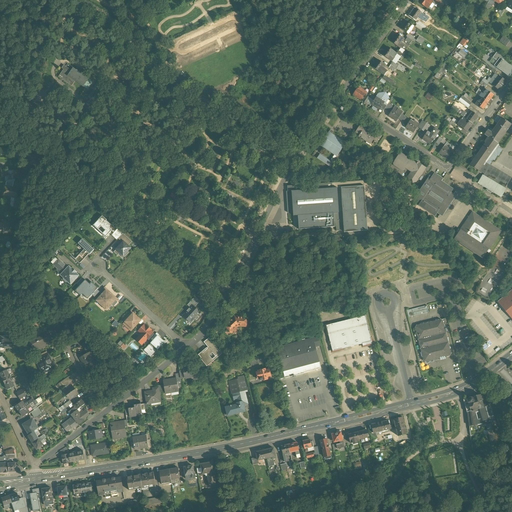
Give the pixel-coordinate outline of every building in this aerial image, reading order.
[(433,2),(430,0),(421,0),(420,3),(427,8),(426,8),(428,9),(429,9),(433,2)] [(425,16),(415,8),(410,16),(416,20),(419,16),(420,17),(421,16),(424,18),(425,16)] [(406,21),(401,29),(408,34),(411,30),(411,29),(413,26),(406,21)] [(422,23),(419,21),(418,22),(417,24),(424,30),(426,27),(423,25),(422,23)] [(404,40),(397,34),(391,42),(401,48),(401,49),(405,44),(402,42),(404,40)] [(510,41),(503,36),(500,41),(507,46),(510,41)] [(465,47),(469,41),(464,37),(460,43),(465,47)] [(397,54),(387,47),(382,55),(392,62),(397,54)] [(504,58),(497,52),(493,58),(497,61),(500,58),(502,60),(504,58)] [(494,65),(509,76),(511,72),(511,67),(502,60),(500,58),(497,61),(494,65)] [(385,65),(378,60),(373,67),(384,76),(387,72),(383,69),(385,65)] [(71,71),(64,65),(62,69),(64,70),(58,77),(72,87),(75,82),(67,76),(71,71)] [(89,79),(73,68),(71,71),(67,76),(75,82),(83,87),(89,79)] [(498,77),(495,74),(491,80),(489,79),(487,82),(489,83),(499,91),(506,82),(499,76),(498,77)] [(396,82),(384,76),(382,78),(394,86),(396,82)] [(366,93),(359,88),(354,95),(361,100),(366,93)] [(493,95),(484,89),(482,92),(481,93),(481,94),(479,96),(482,98),(488,103),(493,95)] [(430,101),(433,96),(428,92),(425,97),(430,101)] [(384,94),(380,95),(378,98),(381,101),(380,102),(384,105),(385,105),(389,99),(389,97),(384,94)] [(472,102),(463,95),(461,98),(471,105),(472,102)] [(370,105),(374,100),(368,97),(365,102),(370,105)] [(381,101),(378,98),(373,105),(378,109),(380,110),(384,105),(380,102),(381,101)] [(488,103),(482,98),(479,102),(478,102),(475,105),(482,110),(488,103)] [(393,109),(387,105),(386,107),(384,109),(390,113),(393,109)] [(403,112),(398,109),(397,111),(393,109),(390,113),(389,116),(396,121),(403,112)] [(478,116),(471,111),(469,113),(465,118),(467,119),(473,123),(478,116)] [(502,117),(491,133),(487,130),(484,135),(488,137),(484,142),(485,143),(470,165),(478,171),(479,170),(485,162),(489,165),(490,164),(493,160),(494,161),(497,155),(498,156),(502,151),(496,147),(511,124),(502,117)] [(465,122),(464,123),(463,122),(460,125),(467,131),(473,123),(467,119),(465,122)] [(414,122),(411,120),(406,128),(413,133),(419,124),(414,121),(414,122)] [(430,126),(425,122),(423,125),(421,129),(426,132),(430,126)] [(361,124),(355,133),(359,135),(364,129),(366,127),(361,124)] [(431,134),(428,132),(423,139),(430,144),(439,131),(435,128),(431,134)] [(364,129),(359,135),(359,136),(371,144),(374,140),(376,137),(375,137),(364,129)] [(346,143),(332,134),(334,132),(331,130),(322,142),(320,146),(336,157),(337,157),(346,143)] [(445,145),(439,153),(447,158),(453,150),(448,147),(450,145),(447,142),(445,145)] [(417,164),(401,153),(394,163),(394,165),(402,170),(404,170),(406,168),(411,172),(408,176),(409,180),(412,179),(413,183),(417,182),(426,168),(419,163),(418,162),(417,164)] [(332,158),(330,162),(320,155),(317,159),(332,168),(332,167),(337,161),(334,159),(336,157),(334,155),(333,158),(332,158)] [(489,165),(485,162),(479,170),(484,174),(486,172),(505,184),(506,182),(508,184),(511,177),(490,164),(489,165)] [(505,184),(486,172),(484,174),(484,175),(483,176),(505,189),(508,184),(506,182),(505,184)] [(434,173),(432,177),(430,176),(418,194),(419,195),(415,201),(419,204),(419,205),(435,216),(437,213),(440,215),(443,211),(445,212),(447,208),(448,209),(451,204),(450,204),(453,200),(451,199),(454,195),(451,193),(453,190),(441,182),(443,179),(434,173)] [(505,189),(483,176),(483,175),(478,183),(488,189),(486,191),(491,194),(492,192),(501,197),(506,189),(505,189)] [(337,188),(364,186),(364,181),(287,186),(287,192),(292,191),(337,188)] [(12,187),(5,186),(3,195),(16,198),(17,188),(12,187)] [(364,186),(337,188),(339,213),(334,213),(335,227),(336,227),(336,231),(344,231),(344,233),(368,231),(364,186)] [(337,188),(292,191),(293,213),(293,216),(298,216),(334,213),(339,213),(337,188)] [(458,233),(454,240),(482,259),(487,252),(489,254),(490,251),(489,250),(501,232),(472,212),(465,224),(460,231),(458,229),(456,232),(458,233)] [(334,213),(298,216),(299,230),(335,227),(334,213)] [(111,225),(106,221),(107,220),(102,216),(93,226),(98,230),(101,227),(105,231),(102,234),(106,237),(112,231),(114,233),(117,230),(111,224),(111,225)] [(13,220),(7,220),(4,220),(3,231),(8,231),(8,233),(13,233),(13,220)] [(117,230),(114,233),(112,236),(117,240),(118,239),(123,234),(118,229),(117,230)] [(123,234),(118,239),(122,243),(128,248),(133,243),(123,234)] [(82,240),(78,244),(84,249),(89,254),(93,250),(82,240)] [(128,248),(122,243),(114,252),(118,255),(120,252),(125,256),(130,250),(128,248)] [(84,249),(75,259),(80,264),(89,254),(84,249)] [(65,265),(59,260),(54,265),(59,270),(60,271),(65,265)] [(65,265),(60,271),(63,274),(68,268),(65,265)] [(63,274),(61,276),(64,278),(68,282),(71,284),(79,276),(76,273),(77,272),(73,269),(72,270),(69,267),(68,268),(63,274)] [(85,281),(80,286),(75,291),(81,296),(83,294),(88,300),(93,294),(98,289),(92,282),(90,284),(86,280),(85,281)] [(101,292),(99,293),(102,296),(106,291),(106,292),(108,290),(105,287),(101,292)] [(511,290),(498,302),(511,319),(511,290)] [(102,296),(97,301),(107,309),(111,304),(115,300),(106,292),(106,291),(102,296)] [(199,303),(194,299),(188,305),(191,308),(193,306),(195,308),(199,303)] [(187,312),(183,316),(191,323),(195,319),(198,316),(197,316),(200,313),(195,308),(193,306),(191,308),(190,309),(189,309),(187,311),(187,312)] [(427,306),(407,311),(409,317),(428,312),(427,306)] [(129,314),(123,320),(126,322),(131,316),(129,314)] [(135,318),(132,315),(131,316),(126,322),(128,325),(133,329),(135,327),(141,321),(136,316),(135,318)] [(365,316),(327,325),(333,351),(372,341),(365,316)] [(235,317),(226,325),(232,332),(238,326),(246,326),(247,318),(235,317)] [(440,319),(416,325),(415,328),(423,361),(426,362),(450,356),(451,354),(443,321),(440,319)] [(141,321),(135,327),(137,329),(144,322),(142,320),(141,321)] [(151,330),(147,327),(145,325),(144,325),(140,330),(139,332),(142,334),(137,340),(142,345),(153,333),(151,331),(151,330)] [(230,338),(225,332),(219,337),(222,340),(226,341),(230,338)] [(46,336),(30,343),(33,349),(37,350),(50,344),(48,341),(46,336)] [(154,341),(151,343),(155,347),(158,349),(164,342),(158,336),(154,341)] [(209,338),(204,342),(208,347),(213,343),(209,338)] [(315,345),(313,338),(277,348),(285,378),(321,369),(315,345)] [(0,352),(4,352),(4,347),(9,348),(9,346),(12,344),(13,340),(5,339),(5,341),(1,341),(0,340),(0,352)] [(213,343),(208,347),(208,348),(207,348),(207,349),(205,351),(204,350),(198,355),(207,365),(221,353),(213,343)] [(154,349),(150,345),(145,351),(149,355),(154,349)] [(92,351),(88,353),(93,361),(96,358),(92,351)] [(88,353),(80,358),(84,366),(93,361),(88,353)] [(41,357),(36,360),(43,374),(56,368),(54,362),(52,362),(49,354),(48,354),(41,357)] [(256,359),(258,364),(269,361),(267,356),(256,359)] [(200,368),(180,371),(180,374),(181,379),(196,376),(196,380),(202,379),(200,368)] [(7,370),(0,372),(0,373),(4,381),(12,378),(10,375),(10,374),(9,375),(7,370)] [(266,371),(265,370),(259,371),(259,373),(257,373),(258,376),(256,377),(257,379),(258,378),(258,379),(260,379),(260,381),(262,380),(262,381),(271,378),(269,370),(266,371)] [(70,375),(64,380),(66,383),(68,385),(74,381),(70,375)] [(245,376),(238,378),(239,379),(229,382),(232,394),(245,391),(248,390),(245,376)] [(12,378),(4,381),(8,390),(15,387),(13,382),(13,381),(12,378)] [(176,379),(164,381),(166,394),(179,392),(177,383),(177,379),(176,379)] [(73,386),(62,394),(65,399),(68,397),(70,400),(78,394),(73,386)] [(154,391),(145,393),(147,403),(147,404),(151,403),(151,402),(160,401),(159,393),(158,388),(153,389),(154,391)] [(27,395),(23,389),(17,392),(21,399),(27,395)] [(242,402),(243,405),(248,404),(245,393),(245,391),(232,394),(234,401),(236,400),(237,403),(242,402)] [(480,395),(467,399),(469,409),(480,406),(483,405),(480,395)] [(83,399),(74,406),(75,407),(77,410),(83,405),(86,403),(83,399)] [(480,406),(469,409),(467,399),(463,400),(468,417),(469,426),(483,425),(485,425),(485,420),(484,420),(480,406)] [(25,407),(22,401),(14,407),(18,412),(25,407)] [(140,401),(134,402),(134,405),(136,414),(142,413),(142,410),(141,404),(140,401)] [(242,402),(237,403),(238,405),(232,406),(231,406),(231,407),(226,408),(228,415),(245,411),(243,405),(242,402)] [(489,403),(485,404),(489,419),(494,417),(489,403)] [(483,405),(480,406),(484,420),(485,420),(489,419),(485,404),(483,405)] [(83,405),(77,410),(81,415),(87,410),(83,405)] [(134,405),(128,406),(129,409),(130,415),(130,418),(136,417),(136,414),(134,405)] [(25,407),(18,412),(22,418),(30,412),(25,407)] [(77,410),(71,414),(73,416),(78,422),(81,420),(82,420),(86,417),(86,416),(87,416),(88,416),(88,414),(89,414),(87,412),(88,412),(87,410),(81,415),(77,410)] [(73,416),(62,426),(67,432),(79,423),(78,422),(73,416)] [(402,417),(394,419),(395,426),(396,428),(404,426),(402,417)] [(485,420),(485,425),(483,425),(483,426),(486,425),(491,445),(501,442),(494,417),(489,419),(485,420)] [(33,419),(23,425),(27,431),(34,427),(37,426),(33,419)] [(388,421),(380,423),(382,431),(390,429),(390,427),(388,421)] [(116,425),(111,426),(113,439),(119,438),(119,436),(126,435),(125,427),(124,422),(124,423),(116,424),(116,425)] [(380,423),(371,425),(374,434),(376,433),(382,431),(380,423)] [(404,426),(396,428),(398,436),(406,434),(404,426)] [(34,427),(27,431),(29,435),(33,432),(33,431),(34,431),(36,429),(34,427)] [(101,430),(89,432),(90,440),(102,438),(101,430)] [(367,430),(358,432),(359,440),(368,438),(367,430)] [(29,435),(27,436),(32,442),(37,439),(39,437),(34,431),(33,431),(33,432),(29,435)] [(341,432),(332,434),(334,442),(339,441),(343,440),(341,432)] [(358,432),(348,434),(350,443),(360,441),(359,440),(358,432)] [(146,436),(140,437),(142,449),(148,448),(147,441),(146,436)] [(140,437),(133,438),(133,443),(135,450),(142,449),(140,437)] [(38,439),(32,443),(37,449),(42,445),(40,442),(38,439)] [(331,455),(327,439),(320,441),(322,447),(323,447),(324,449),(322,449),(324,456),(331,455)] [(310,440),(303,441),(305,449),(312,447),(310,440)] [(343,440),(339,441),(340,444),(336,445),(337,449),(345,447),(343,440)] [(297,443),(288,445),(290,453),(295,452),(297,458),(300,457),(297,443)] [(97,445),(91,446),(92,450),(92,455),(93,455),(102,453),(102,454),(109,453),(107,444),(97,446),(97,445)] [(288,445),(281,447),(282,450),(280,451),(281,453),(283,453),(285,462),(289,461),(288,456),(287,453),(290,453),(288,445)] [(273,448),(265,451),(267,459),(272,458),(272,459),(276,458),(275,455),(276,455),(275,451),(274,452),(273,448)] [(77,451),(74,452),(68,454),(70,462),(85,459),(83,451),(77,452),(77,451)] [(265,451),(256,453),(257,458),(258,461),(267,459),(265,451)] [(68,454),(62,456),(63,464),(70,462),(68,454)] [(213,462),(201,465),(203,474),(209,473),(214,472),(215,472),(213,462)] [(9,463),(7,463),(8,472),(15,472),(15,466),(15,463),(9,463)] [(193,466),(184,467),(185,472),(183,472),(184,476),(188,475),(189,479),(194,478),(194,474),(193,466)] [(178,468),(169,469),(171,481),(178,480),(178,478),(180,478),(178,468)] [(169,469),(159,471),(161,484),(162,484),(162,485),(171,483),(171,481),(169,469)] [(154,473),(141,475),(143,488),(156,485),(154,473)] [(141,475),(127,478),(129,490),(143,488),(141,475)] [(112,479),(106,480),(105,479),(104,479),(102,481),(97,482),(99,495),(123,492),(121,478),(116,479),(115,478),(113,478),(112,479)] [(91,483),(81,484),(82,493),(87,492),(87,493),(87,494),(91,493),(91,492),(92,491),(91,488),(92,487),(93,487),(92,484),(91,483)] [(73,488),(74,488),(74,494),(76,494),(82,493),(81,484),(75,485),(74,485),(73,486),(73,487),(73,488)] [(66,486),(58,487),(59,496),(67,495),(66,486)] [(51,488),(42,489),(43,497),(44,497),(45,505),(54,504),(53,496),(52,496),(51,488)] [(29,494),(32,511),(39,510),(36,494),(36,492),(32,493),(29,494)] [(16,493),(8,496),(11,503),(19,500),(16,493)] [(8,496),(1,498),(3,506),(3,505),(9,504),(11,503),(8,496)] [(19,500),(11,503),(14,511),(18,511),(18,509),(25,507),(22,499),(19,500)]
